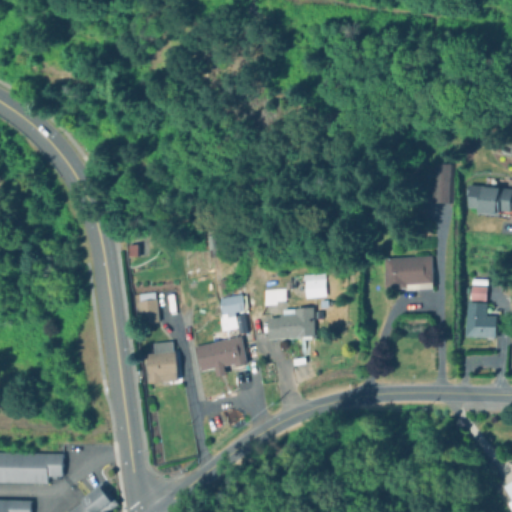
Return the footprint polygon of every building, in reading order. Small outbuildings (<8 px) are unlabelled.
[(430,203),(449,204),(450,163),(431,163),(430,203)] [(510,198),(500,197),(501,186),(469,184),(467,207),(477,207),(476,212),(498,214),(499,210),(508,211),(510,198)] [(432,281),(431,255),(383,257),(384,288),(406,287),(406,282),(432,281)] [(304,296),(324,295),(323,272),(303,273),(304,296)] [(485,285),(469,285),(469,300),(484,300),(485,285)] [(284,301),(284,287),(262,288),(263,302),(284,301)] [(136,292),(137,325),(156,325),(155,291),(136,292)] [(242,363),(238,311),(243,310),(241,295),(235,295),(236,302),(219,303),(221,329),(208,330),(210,343),(195,344),(197,369),(214,368),(214,375),(224,374),(224,365),(242,363)] [(496,315),(485,315),(486,301),(465,301),(464,336),(495,336),(496,315)] [(267,337),(314,335),(313,306),(289,307),(289,315),(266,316),(267,337)] [(152,341),(152,352),(146,352),(147,382),(175,381),(174,340),(152,341)] [(0,451),(63,453),(62,476),(47,476),(47,482),(0,481),(0,451)] [(511,511),(511,479),(502,485),(510,500),(506,502),(511,511)] [(112,511),(69,511),(83,502),(80,498),(102,481),(112,494),(120,504),(114,508),(111,511),(112,511)] [(0,511),(0,499),(31,500),(31,511),(0,511)]
